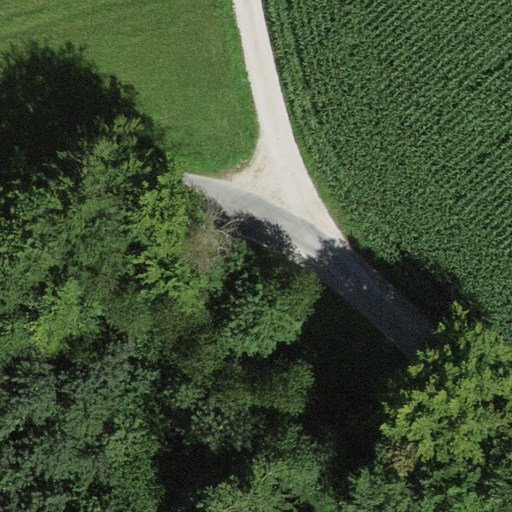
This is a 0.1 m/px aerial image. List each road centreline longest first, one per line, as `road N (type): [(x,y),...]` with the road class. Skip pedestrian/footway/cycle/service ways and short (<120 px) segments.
road 1 (unclassified): [(511,443),(303,259),(205,215),(141,208),(0,218)]
road 2 (track): [(303,259),(256,0)]
